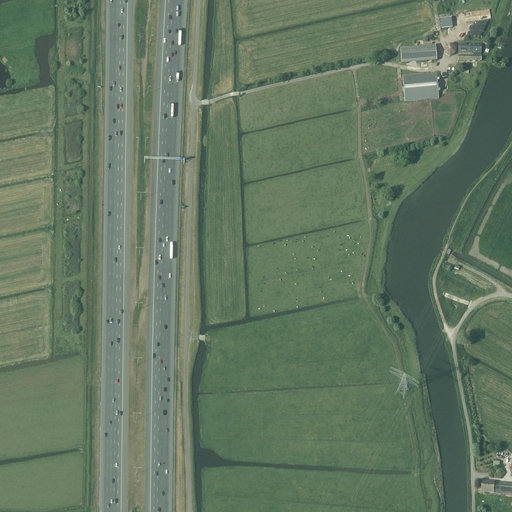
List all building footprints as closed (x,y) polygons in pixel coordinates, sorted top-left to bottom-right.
[(452,27),(451,17),(441,18),(442,28),(452,27)] [(449,45),(444,47),(444,52),(448,55),(453,53),(453,48),(449,45)] [(476,45),(458,45),(458,54),(475,55),(475,56),(481,56),(481,52),(481,46),(476,46),(476,45)] [(435,46),(400,49),(401,64),(436,61),(435,46)] [(436,73),(404,76),(403,76),(405,100),(405,101),(414,101),(438,98),(437,90),(436,73)] [(483,481),(483,484),(482,493),(511,495),(511,494),(511,482),(511,483),(483,481)]
